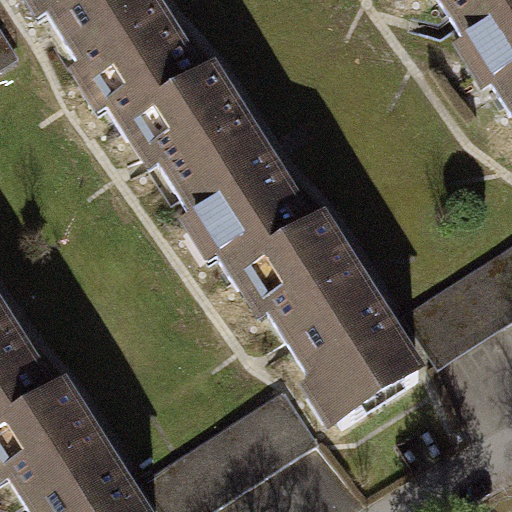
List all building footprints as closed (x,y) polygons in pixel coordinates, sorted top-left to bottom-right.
[(128,0),(0,0),(0,3),(42,74),(138,17),(128,0)] [(511,0),(414,0),(498,129),(511,120),(511,0)] [(154,11),(68,65),(178,239),(264,185),(154,11)] [(511,120),(498,129),(511,150),(511,120)] [(292,177),(206,229),(335,445),(421,394),(292,177)] [(141,511),(15,336),(0,346),(0,508),(2,511),(141,511)]
